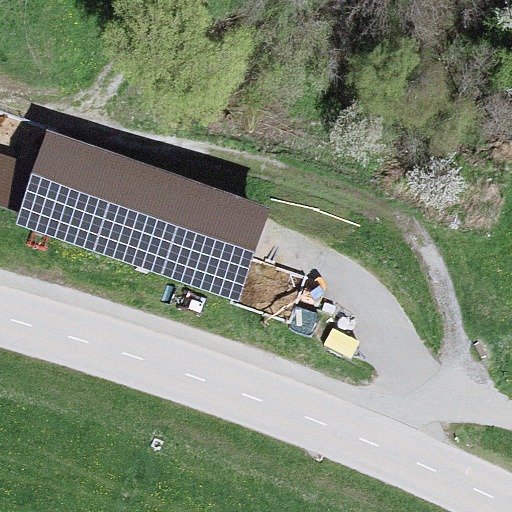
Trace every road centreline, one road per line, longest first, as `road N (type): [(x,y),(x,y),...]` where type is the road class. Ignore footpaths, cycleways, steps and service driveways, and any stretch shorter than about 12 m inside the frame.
road 1 (track): [(427,395),(458,337),(425,244),(313,175),(73,123),(0,95)]
road 2 (tertiary): [(511,511),(177,349),(0,306)]
